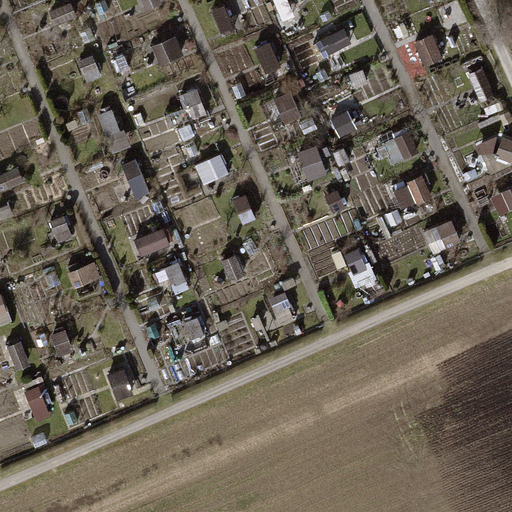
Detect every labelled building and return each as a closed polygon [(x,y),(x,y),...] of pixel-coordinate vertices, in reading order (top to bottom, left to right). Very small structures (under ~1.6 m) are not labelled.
[(161,0),(142,0),(147,9),(163,1),(161,0)] [(293,0),(274,0),(288,24),(303,16),(293,0)] [(71,1),(49,10),(55,24),(76,14),(71,1)] [(226,3),(212,9),(223,35),(237,29),(226,3)] [(344,29),(319,41),(326,54),(334,49),(335,50),(344,46),(344,47),(355,42),(348,29),(345,30),(344,29)] [(433,32),(415,40),(425,64),(444,56),(433,32)] [(175,34),(152,44),(161,64),(184,53),(175,34)] [(270,40),(255,47),(266,72),(282,65),(270,40)] [(92,54),(78,60),(87,80),(101,74),(92,54)] [(483,67),(469,73),(481,100),(495,94),(483,67)] [(197,87),(180,94),(184,106),(188,104),(193,117),(207,112),(197,87)] [(291,90),(274,97),(286,122),(302,115),(297,104),(301,102),(297,91),(292,93),(291,90)] [(338,99),(324,105),(334,128),(348,121),(338,99)] [(101,112),(98,113),(114,151),(131,145),(124,128),(121,130),(110,104),(99,109),(101,112)] [(409,130),(395,137),(405,158),(420,151),(409,130)] [(496,155),(511,160),(511,158),(511,137),(503,135),(496,155)] [(316,144),(300,150),(310,178),(326,172),(316,144)] [(221,152),(196,164),(204,181),(229,170),(221,152)] [(135,159),(122,164),(136,198),(150,193),(135,159)] [(18,166),(0,173),(0,190),(24,180),(18,166)] [(423,173),(407,181),(409,184),(394,190),(402,207),(416,201),(417,203),(433,196),(423,173)] [(338,189),(326,194),(334,212),(346,206),(338,189)] [(246,193),(233,198),(244,223),(254,218),(249,207),(251,206),(246,193)] [(64,214),(50,220),(58,240),(73,234),(64,214)] [(427,229),(424,231),(434,252),(462,239),(457,229),(459,228),(454,218),(453,219),(452,218),(439,224),(438,222),(426,227),(427,229)] [(162,226),(134,238),(142,256),(171,243),(170,240),(174,238),(169,227),(164,229),(162,226)] [(358,247),(345,253),(353,269),(349,271),(355,283),(376,273),(366,252),(361,254),(358,247)] [(341,248),(331,253),(339,269),(349,264),(341,248)] [(236,253),(221,259),(230,280),(246,274),(236,253)] [(95,260),(68,271),(74,286),(101,275),(95,260)] [(179,260),(165,266),(172,282),(174,281),(175,284),(187,279),(179,260)] [(285,290),(270,297),(281,321),(294,315),(293,313),(290,315),(287,308),(289,307),(285,298),(288,297),(285,290)] [(197,316),(183,322),(189,337),(204,330),(197,316)] [(156,323),(145,327),(147,333),(149,332),(152,337),(160,334),(156,323)] [(65,328),(51,334),(59,355),(74,349),(65,328)] [(21,340),(7,345),(16,369),(30,364),(21,340)] [(124,366),(107,373),(117,399),(134,393),(124,366)] [(40,388),(25,393),(35,417),(49,411),(40,388)]
